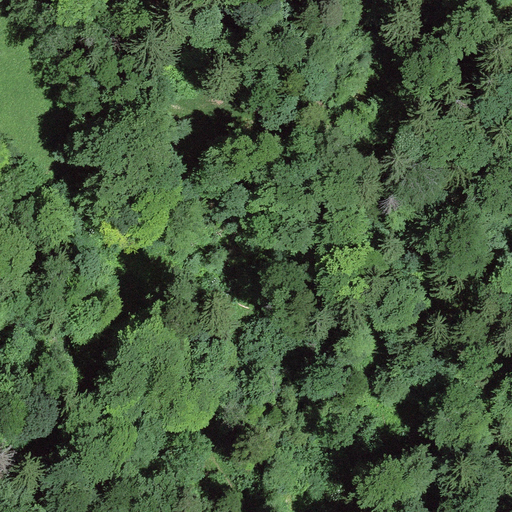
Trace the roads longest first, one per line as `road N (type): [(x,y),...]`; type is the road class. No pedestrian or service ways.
road 1 (track): [(511,271),(491,276),(448,318),(244,305),(207,450),(240,511)]
road 2 (track): [(511,10),(432,40),(389,67),(352,117)]
